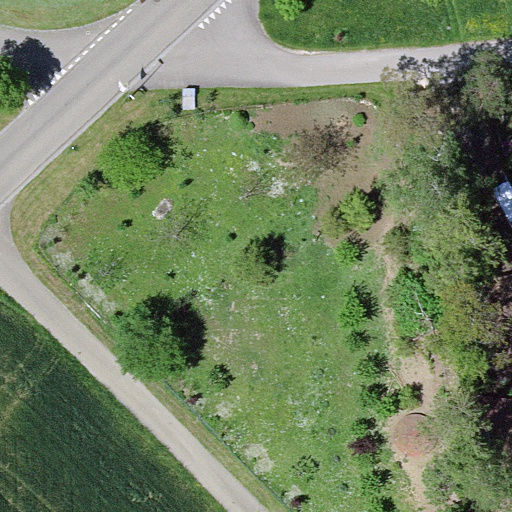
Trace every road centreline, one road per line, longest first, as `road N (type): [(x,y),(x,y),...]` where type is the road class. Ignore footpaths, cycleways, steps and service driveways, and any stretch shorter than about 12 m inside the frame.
road 1 (residential): [(118,58),(307,68),(511,52)]
road 2 (track): [(243,511),(0,266)]
road 3 (tertiary): [(118,58),(0,171)]
